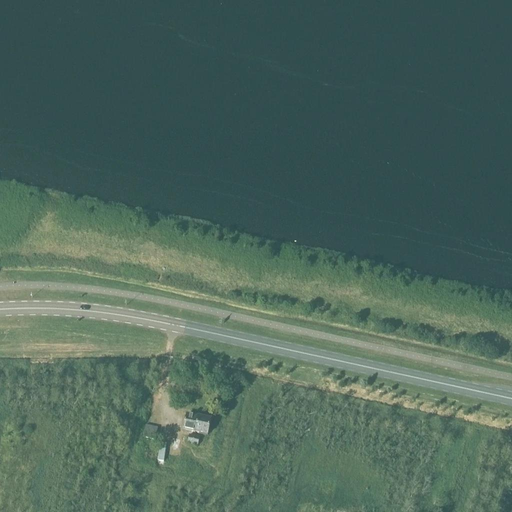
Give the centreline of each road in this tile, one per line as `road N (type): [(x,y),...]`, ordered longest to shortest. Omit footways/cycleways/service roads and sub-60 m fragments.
road 1 (primary): [(511,399),(173,325)]
road 2 (primary): [(173,325),(71,309),(0,309)]
